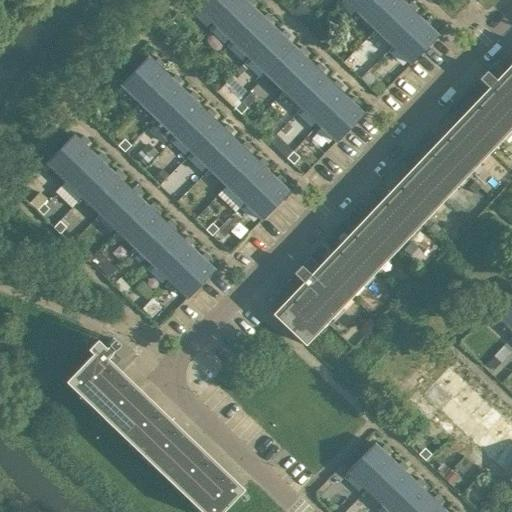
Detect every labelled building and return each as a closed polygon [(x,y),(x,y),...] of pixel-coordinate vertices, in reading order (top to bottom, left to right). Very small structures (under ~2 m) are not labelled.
[(202,0),(195,7),(213,24),(236,0),(202,0)] [(257,13),(242,0),(236,0),(213,24),(231,41),(257,13)] [(344,0),(357,12),(369,0),(344,0)] [(401,2),(398,0),(369,0),(357,12),(375,29),(401,2)] [(375,29),(392,46),(418,19),(401,2),(375,29)] [(291,14),(300,22),(309,13),(300,5),(291,14)] [(257,13),(231,41),(248,57),(274,30),(257,13)] [(436,36),(418,19),(392,46),(410,63),(436,36)] [(292,47),(274,30),(248,57),(265,74),(292,47)] [(335,39),(329,45),(336,53),(342,46),(335,39)] [(292,47),(265,74),(283,91),(309,63),(292,47)] [(121,85),(139,102),(165,75),(147,58),(133,73),(126,81),(121,85)] [(354,71),(360,65),(352,58),(347,64),(354,71)] [(306,271),(300,265),(292,273),(301,282),(273,313),(272,314),(277,319),(304,345),(324,325),(349,298),(374,272),(396,249),(418,226),(442,201),(465,177),(488,152),(511,128),(511,127),(511,61),(500,74),(495,80),(492,77),(485,71),(477,79),(487,88),(315,269),(310,274),(306,271)] [(326,80),(309,63),(283,91),(300,107),(326,80)] [(495,69),(491,65),(485,71),(495,80),(500,74),(499,73),(497,71),(495,69)] [(183,92),(165,75),(139,102),(156,119),(183,92)] [(300,107),(318,124),(344,97),(326,80),(300,107)] [(156,119),(174,135),(200,108),(183,92),(156,119)] [(254,99),(248,93),(235,107),(241,113),(254,99)] [(362,114),(344,97),(318,124),(335,141),(362,114)] [(217,125),(200,108),(174,135),(191,152),(217,125)] [(191,152),(208,169),(234,142),(217,125),(191,152)] [(47,163),(64,180),(90,153),(73,136),(65,144),(52,158),(47,163)] [(117,145),(124,152),(130,145),(123,138),(117,145)] [(132,159),(141,168),(157,151),(148,142),(132,159)] [(252,158),(234,142),(208,169),(226,185),(252,158)] [(299,156),(292,149),(285,157),(292,164),(299,156)] [(108,170),(90,153),(64,180),(82,197),(108,170)] [(226,185),(243,202),(269,175),(252,158),(226,185)] [(162,167),(151,177),(158,184),(168,174),(162,167)] [(125,186),(108,170),(82,197),(99,213),(125,186)] [(287,192),(269,175),(243,202),(261,219),(287,192)] [(474,197),(479,191),(473,185),(467,191),(474,197)] [(142,203),(125,186),(99,213),(116,230),(142,203)] [(37,210),(47,199),(39,191),(29,202),(37,210)] [(160,220),(142,203),(116,230),(134,247),(160,220)] [(43,204),(37,210),(43,215),(49,209),(43,204)] [(239,221),(232,214),(217,229),(224,236),(239,221)] [(59,219),(53,225),(58,230),(64,224),(59,219)] [(177,236),(160,220),(134,247),(151,263),(177,236)] [(211,221),(204,228),(212,235),(217,229),(218,228),(211,221)] [(432,240),(438,234),(431,227),(425,233),(432,240)] [(194,253),(177,236),(151,263),(168,280),(194,253)] [(412,264),(420,255),(411,247),(403,255),(412,264)] [(97,251),(89,259),(107,276),(114,268),(97,251)] [(212,270),(194,253),(168,280),(185,296),(186,297),(212,270)] [(309,263),(305,259),(300,265),(310,274),(315,269),(313,267),(312,266),(309,263)] [(116,284),(125,292),(131,285),(121,277),(116,284)] [(152,318),(162,307),(152,298),(142,309),(152,318)] [(511,330),(511,301),(497,316),(511,330)] [(96,340),(86,349),(91,354),(64,382),(200,511),(219,511),(236,495),(240,491),(242,489),(136,388),(114,367),(117,363),(121,359),(113,350),(118,344),(112,339),(107,345),(104,348),(96,340)] [(492,371),(499,363),(492,357),(485,364),(492,371)] [(422,393),(441,411),(466,385),(447,367),(422,393)] [(458,427),(483,401),(466,385),(441,411),(458,427)] [(475,444),(500,418),(483,401),(458,427),(475,444)] [(511,439),(511,429),(500,418),(475,444),(492,460),(511,439)] [(408,444),(417,435),(410,428),(401,438),(408,444)] [(417,435),(408,444),(415,450),(424,441),(417,435)] [(511,439),(492,460),(510,477),(511,474),(511,439)] [(347,472),(365,489),(392,462),(374,445),(347,472)] [(409,478),(392,462),(365,489),(383,506),(409,478)] [(443,477),(452,468),(445,462),(436,471),(443,477)] [(458,474),(452,468),(443,477),(449,484),(458,474)] [(409,478),(383,506),(389,511),(409,511),(426,495),(409,478)] [(443,511),(444,511),(426,495),(409,511),(443,511)] [(471,504),(477,510),(486,501),(480,495),(471,504)] [(488,511),(493,508),(486,501),(477,510),(478,511),(488,511)]
